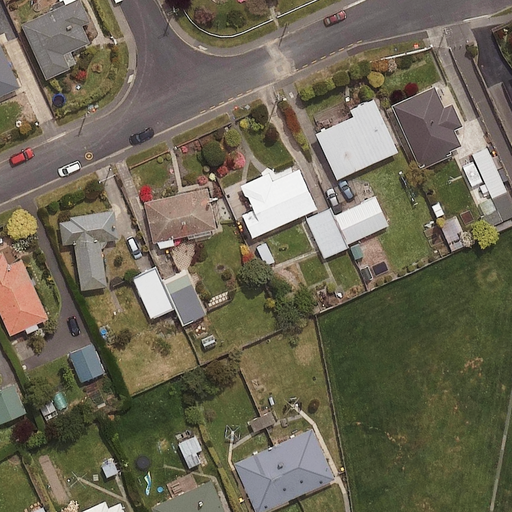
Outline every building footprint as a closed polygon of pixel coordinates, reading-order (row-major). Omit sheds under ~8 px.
[(94,21),(84,0),(75,0),(25,23),(50,78),(74,67),(68,53),(93,42),(86,24),(94,21)] [(0,96),(24,86),(4,42),(0,43),(0,96)] [(439,85),(396,104),(425,168),(454,154),(452,150),(465,144),(458,129),(467,125),(456,102),(448,106),(439,85)] [(398,147),(374,94),(351,104),(354,111),(316,128),(337,174),(398,147)] [(511,213),(511,201),(487,145),(473,152),(492,195),(480,200),(494,231),(511,223),(508,215),(511,213)] [(316,202),(298,163),(273,174),(268,165),(239,178),(251,205),(242,209),(252,231),(316,202)] [(220,228),(211,187),(148,201),(157,242),(220,228)] [(388,221),(375,194),(333,213),(330,206),(307,216),(325,254),(348,244),(346,240),(388,221)] [(123,238),(118,209),(73,216),(74,219),(63,221),(67,244),(77,243),(85,289),(111,285),(104,241),(123,238)] [(469,242),(460,214),(442,220),(451,248),(469,242)] [(12,264),(6,250),(0,252),(0,303),(14,335),(52,318),(25,258),(12,264)] [(174,304),(162,280),(155,266),(133,277),(151,315),(174,304)] [(186,269),(162,280),(174,304),(183,323),(206,311),(186,269)] [(103,372),(91,342),(68,350),(79,380),(103,372)] [(0,419),(27,409),(16,381),(0,387),(0,419)] [(271,409),(249,418),(254,429),(276,420),(271,409)] [(334,475),(311,425),(233,459),(256,510),(334,475)] [(195,433),(178,441),(189,465),(200,460),(196,450),(202,447),(195,433)] [(113,459),(102,464),(106,475),(118,470),(113,459)] [(226,511),(211,476),(151,503),(155,511),(226,511)] [(125,511),(120,499),(109,504),(105,496),(81,507),(83,511),(125,511)]
